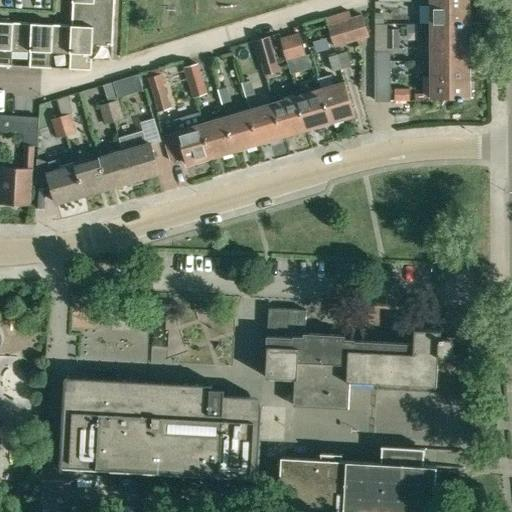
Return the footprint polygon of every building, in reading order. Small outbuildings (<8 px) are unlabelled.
[(72,0),(72,17),(114,20),(114,0),(72,0)] [(470,27),(469,0),(430,0),(431,27),(470,27)] [(345,20),(352,41),(368,36),(363,15),(345,20)] [(112,46),(114,20),(72,17),(71,26),(72,26),(70,69),(91,70),(93,45),(112,46)] [(352,41),(345,20),(328,25),(335,46),(352,41)] [(30,52),(29,67),(30,67),(32,24),(0,22),(0,65),(11,66),(11,52),(15,52),(30,52)] [(69,69),(70,69),(72,26),(71,26),(32,24),(30,67),(51,68),(52,54),(70,54),(69,69)] [(470,27),(431,27),(431,99),(470,98),(470,27)] [(388,29),(387,48),(398,48),(398,29),(388,29)] [(286,62),(302,57),(295,33),(280,38),(286,62)] [(254,40),(264,75),(280,71),(270,36),(254,40)] [(376,60),(390,61),(390,53),(376,52),(376,60)] [(342,68),(337,54),(328,57),(333,71),(342,68)] [(376,60),(376,68),(390,69),(390,61),(376,60)] [(199,63),(193,65),(184,67),(193,97),(207,93),(199,63)] [(389,77),(390,69),(376,68),(375,76),(389,77)] [(160,75),(148,79),(158,111),(170,108),(160,75)] [(317,79),(320,89),(331,123),(356,115),(345,82),(334,85),(331,75),(317,79)] [(389,77),(375,76),(375,84),(389,85),(389,77)] [(249,81),(241,83),(245,96),(252,94),(249,81)] [(104,86),(109,102),(114,121),(123,119),(118,99),(113,83),(104,86)] [(389,93),(389,85),(375,84),(375,92),(389,93)] [(225,88),(217,90),(221,104),(228,101),(225,88)] [(320,89),(296,96),(306,130),(331,123),(320,89)] [(389,93),(375,92),(375,100),(389,101),(389,93)] [(306,130),(296,96),(271,103),(281,137),(306,130)] [(105,124),(114,121),(109,102),(99,105),(105,124)] [(271,103),(249,110),(259,144),(281,137),(271,103)] [(259,144),(249,110),(225,117),(235,151),(259,144)] [(211,158),(201,124),(198,113),(174,120),(177,132),(187,165),(211,158)] [(69,114),(61,117),(66,135),(75,133),(69,114)] [(57,138),(66,135),(61,117),(51,119),(57,138)] [(225,117),(201,124),(211,158),(235,151),(225,117)] [(122,151),(131,181),(159,173),(150,143),(147,144),(143,130),(118,137),(119,140),(122,151)] [(0,204),(31,206),(33,168),(34,146),(38,146),(39,135),(24,134),(23,145),(24,145),(23,168),(1,167),(0,193),(0,204)] [(122,151),(98,158),(107,188),(131,181),(122,151)] [(107,188),(98,158),(75,165),(84,195),(107,188)] [(84,195),(75,165),(62,169),(59,159),(49,162),(51,172),(47,173),(56,203),(84,195)] [(349,382),(437,386),(438,373),(462,374),(463,356),(453,355),(454,338),(440,338),(440,331),(415,329),(414,344),(355,341),(355,336),(305,333),(306,310),(269,308),(267,347),(267,350),(266,377),(296,379),(294,405),(347,407),(349,382)] [(382,448),(381,463),(341,461),(342,456),(343,454),(321,453),(321,455),(321,460),(281,457),(280,478),(258,476),(262,405),(242,404),(243,401),(224,400),(225,389),(212,388),(212,385),(66,377),(61,467),(218,475),(218,485),(269,487),(267,511),(433,511),(436,466),(424,465),(425,450),(425,449),(382,446),(381,448),(382,448)] [(19,490),(17,511),(38,511),(40,491),(19,490)]
